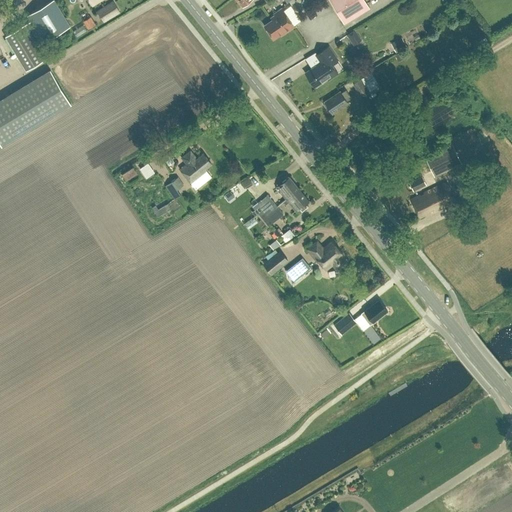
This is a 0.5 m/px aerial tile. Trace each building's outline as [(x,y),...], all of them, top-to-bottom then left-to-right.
[(30,20),(5,35),(26,70),(51,54),(43,41),(69,25),(54,0),(49,0),(27,14),(30,20)] [(111,1),(108,4),(96,11),(103,22),(120,12),(113,0),(112,1),(111,1)] [(366,0),(330,0),(344,21),(370,5),(366,0)] [(272,18),(264,25),(273,37),(280,32),(281,33),(294,24),(281,7),(273,13),(274,14),(271,17),(272,18)] [(90,16),(83,21),(88,30),(96,25),(90,16)] [(361,39),(354,29),(346,34),(353,45),(361,39)] [(401,37),(390,43),(396,52),(406,47),(401,37)] [(328,79),(337,73),(331,64),(337,59),(329,46),(316,54),(321,62),(305,72),(314,86),(327,77),(328,79)] [(71,104),(50,69),(0,99),(0,143),(1,145),(71,104)] [(366,75),(353,83),(354,86),(363,99),(370,94),(376,91),(372,85),(367,77),(366,75)] [(340,91),(324,101),(332,113),(349,102),(347,99),(351,97),(346,89),(341,92),(340,91)] [(470,128),(452,134),(456,148),(475,142),(470,128)] [(456,152),(451,143),(424,156),(434,177),(461,163),(456,152)] [(186,163),(179,169),(191,182),(196,189),(211,176),(206,170),(205,169),(211,164),(203,153),(196,158),(190,150),(181,157),(186,163)] [(145,161),(136,166),(143,177),(152,172),(145,161)] [(123,180),(135,174),(131,166),(119,172),(123,180)] [(174,199),(180,195),(176,189),(183,184),(178,176),(165,185),(170,193),(174,199)] [(276,187),(285,199),(298,188),(289,176),(276,187)] [(408,182),(413,191),(426,184),(422,176),(408,182)] [(411,199),(419,217),(431,211),(431,213),(456,201),(447,182),(411,199)] [(231,193),(238,191),(236,184),(229,187),(231,193)] [(305,203),(308,200),(298,188),(285,199),(283,201),(285,204),(288,202),(295,211),(299,207),(302,210),(307,206),(305,203)] [(259,206),(252,211),(255,216),(258,214),(259,215),(265,212),(270,208),(275,204),(275,203),(267,194),(261,199),(257,202),(257,203),(259,206)] [(157,216),(170,208),(167,203),(157,209),(155,205),(152,207),(157,216)] [(265,212),(259,215),(267,225),(268,226),(273,223),(283,214),(275,204),(270,208),(265,212)] [(282,241),(292,234),(287,228),(278,235),(282,241)] [(338,268),(346,262),(338,251),(339,250),(331,241),(323,248),(317,241),(308,248),(318,261),(319,260),(326,268),(333,262),(338,268)] [(271,274),(288,261),(279,249),(262,263),(271,274)] [(294,266),(287,271),(290,275),(296,270),(294,266)] [(354,318),(356,321),(363,329),(370,324),(373,321),(387,310),(379,299),(365,310),(361,313),(354,318)] [(354,318),(350,313),(336,324),(342,332),(356,321),(354,318)]
